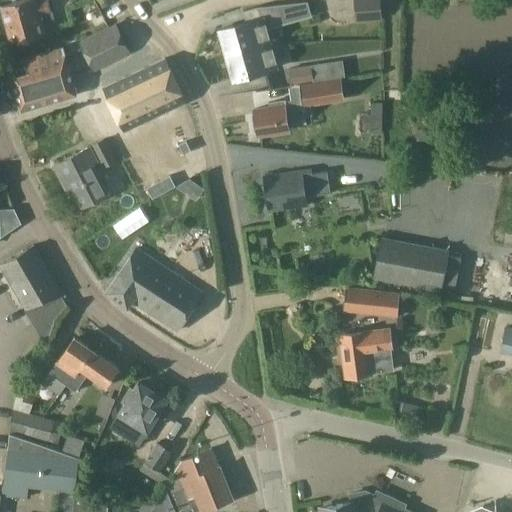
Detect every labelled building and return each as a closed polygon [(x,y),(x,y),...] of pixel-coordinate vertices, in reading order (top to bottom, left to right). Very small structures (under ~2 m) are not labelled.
[(40,25),(55,21),(49,0),(38,0),(33,1),(32,0),(25,0),(0,6),(0,10),(9,46),(43,37),(40,25)] [(379,23),(378,1),(354,2),(355,24),(379,23)] [(284,6),(288,22),(317,17),(313,2),(284,6)] [(226,57),(268,45),(261,19),(258,7),(242,12),(246,23),(219,31),(226,57)] [(319,14),(322,28),(348,22),(345,9),(319,14)] [(115,24),(78,43),(93,73),(131,53),(115,24)] [(268,45),(226,57),(233,81),(275,69),(268,45)] [(19,112),(74,97),(61,50),(6,64),(19,112)] [(123,131),(182,103),(162,61),(104,89),(123,131)] [(326,64),(310,66),(311,67),(313,81),(328,79),(326,64)] [(313,81),(311,67),(310,66),(288,69),(290,85),(313,81)] [(309,106),(342,101),(339,82),(300,87),(301,101),(283,103),(282,102),(269,104),(269,108),(253,110),(257,136),(287,132),(285,120),(310,116),(309,106)] [(382,103),(370,103),(369,134),(381,134),(382,103)] [(438,142),(437,130),(416,130),(416,141),(438,142)] [(260,147),(294,146),(293,136),(260,137),(260,147)] [(105,139),(90,145),(103,169),(116,162),(115,161),(105,139)] [(94,163),(87,149),(54,167),(69,198),(75,195),(81,208),(106,196),(90,165),(94,163)] [(326,173),(311,175),(310,171),(263,178),(268,213),(305,207),(304,198),(329,194),(326,173)] [(189,180),(176,187),(195,201),(203,190),(189,180)] [(17,215),(14,210),(0,217),(0,238),(21,224),(17,215)] [(439,291),(440,283),(454,286),(460,257),(446,254),(447,251),(382,238),(374,278),(439,291)] [(0,266),(25,311),(44,344),(66,306),(57,292),(61,290),(35,246),(0,266)] [(126,309),(130,303),(175,333),(201,293),(135,249),(104,293),(126,309)] [(400,293),(347,287),(344,313),(397,319),(400,293)] [(511,352),(511,327),(504,326),(499,350),(511,352)] [(345,378),(367,376),(367,375),(392,372),(389,351),(391,350),(389,330),(339,336),(345,378)] [(70,389),(96,354),(74,339),(56,363),(45,379),(45,387),(59,397),(66,386),(70,389)] [(105,387),(117,370),(96,354),(70,389),(76,393),(88,375),(105,387)] [(162,406),(164,401),(137,384),(133,391),(129,389),(121,402),(126,404),(119,415),(146,432),(152,421),(160,426),(170,411),(162,406)] [(14,399),(12,409),(9,433),(57,445),(64,423),(29,414),(32,404),(14,399)] [(106,427),(110,411),(98,408),(95,425),(106,427)] [(403,414),(400,425),(419,430),(422,418),(403,414)] [(3,495),(27,498),(28,487),(74,492),(78,458),(61,452),(10,434),(3,495)] [(67,435),(61,452),(78,458),(84,442),(67,435)] [(181,457),(157,442),(144,463),(169,478),(181,457)] [(181,462),(174,474),(177,480),(170,483),(165,492),(174,511),(203,511),(232,500),(219,468),(217,469),(210,450),(181,462)] [(351,503),(319,509),(319,511),(401,511),(400,511),(404,505),(377,492),(374,499),(362,493),(349,495),(351,503)] [(72,511),(74,497),(59,496),(58,511),(72,511)] [(82,511),(94,511),(94,501),(94,500),(83,500),(82,511)] [(106,511),(107,501),(94,501),(94,511),(106,511)]
